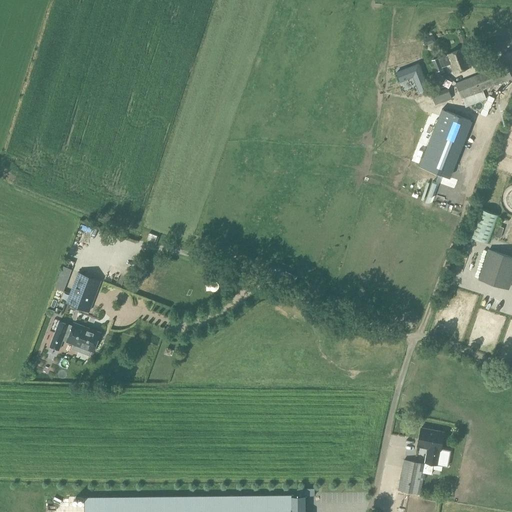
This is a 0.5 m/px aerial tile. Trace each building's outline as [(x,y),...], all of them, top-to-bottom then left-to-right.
[(438,30),(454,27),(452,21),(437,24),(438,30)] [(439,58),(439,57),(432,60),(436,72),(443,69),(442,67),(451,64),(454,73),(470,67),(463,48),(448,54),(448,55),(439,58)] [(417,63),(396,71),(399,81),(411,76),(417,91),(426,87),(417,63)] [(453,81),(454,91),(466,89),(465,79),(453,81)] [(431,105),(448,100),(447,94),(429,98),(431,105)] [(448,177),(470,121),(442,110),(420,166),(448,177)] [(489,243),(499,215),(479,208),(469,235),(489,243)] [(511,278),(511,257),(489,250),(479,279),(509,289),(511,278)] [(51,289),(60,292),(68,271),(59,268),(51,289)] [(67,303),(89,312),(101,281),(78,272),(67,303)] [(73,349),(90,355),(91,351),(94,352),(101,333),(74,323),(73,326),(69,325),(69,324),(60,321),(55,333),(64,337),(64,336),(69,338),(67,342),(75,344),(73,349)] [(85,360),(87,354),(71,348),(69,354),(85,360)] [(430,454),(439,456),(444,432),(422,427),(418,446),(431,449),(430,454)] [(420,495),(426,464),(404,460),(398,490),(420,495)] [(305,511),(305,496),(305,489),(297,489),(298,496),(85,497),(84,511),(305,511)]
